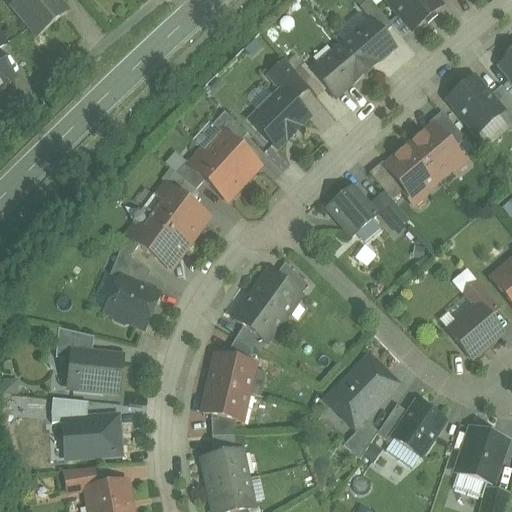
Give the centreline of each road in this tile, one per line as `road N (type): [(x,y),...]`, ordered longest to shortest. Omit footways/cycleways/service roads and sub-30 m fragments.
road 1 (residential): [(173,511),(165,470),(170,390),(191,322),(273,218)]
road 2 (residential): [(273,218),(511,9)]
road 3 (tertiary): [(0,207),(217,0)]
road 4 (residential): [(273,218),(416,362),(465,395)]
